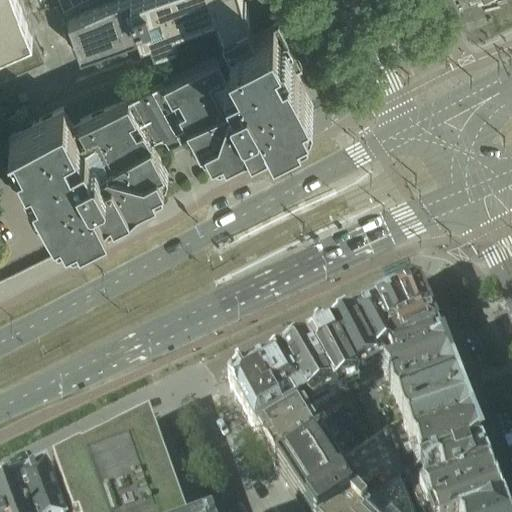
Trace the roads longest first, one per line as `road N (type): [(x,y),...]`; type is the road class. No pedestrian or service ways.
road 1 (primary): [(0,411),(462,202)]
road 2 (primary): [(413,130),(0,344)]
road 3 (residential): [(0,472),(174,380),(253,511)]
road 4 (residential): [(352,0),(413,130)]
